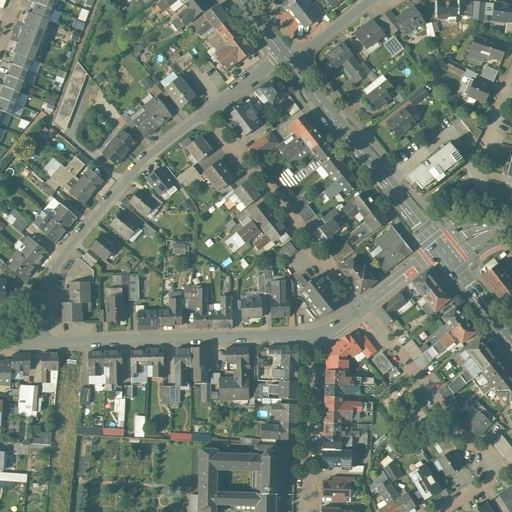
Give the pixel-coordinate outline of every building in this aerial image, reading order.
[(37,0),(36,4),(52,10),(54,5),(56,6),(58,0),(37,0)] [(202,0),(188,0),(184,4),(188,9),(195,18),(208,7),(202,0)] [(296,0),(276,0),(284,10),(288,7),(296,0)] [(308,8),(301,0),(296,0),(288,7),(304,26),(307,23),(309,26),(323,15),(313,4),(308,8)] [(490,1),(484,0),(482,0),(481,12),(489,13),(490,1)] [(456,2),(437,2),(437,20),(446,20),(446,17),(456,17),(456,2)] [(511,5),(494,3),(492,21),(511,23),(511,5)] [(52,10),(36,4),(34,9),(31,15),(47,21),(49,16),(52,17),(54,11),(52,10)] [(217,6),(205,16),(213,26),(216,30),(228,20),(217,6)] [(396,19),(395,20),(401,28),(405,34),(414,29),(423,22),(413,8),(396,19)] [(86,22),(91,11),(84,9),(80,19),(86,22)] [(188,9),(171,23),(177,31),(195,18),(188,9)] [(390,11),(379,19),(392,35),(401,28),(395,20),(396,19),(390,11)] [(16,54),(33,61),(38,49),(40,50),(46,34),(44,33),(48,21),(47,21),(31,15),(26,13),(23,23),(25,24),(23,28),(20,27),(19,33),(21,34),(18,43),(15,42),(12,52),(14,53),(16,54)] [(208,20),(199,27),(204,33),(213,26),(208,20)] [(228,20),(216,30),(223,39),(227,44),(239,35),(240,34),(228,20)] [(372,21),(354,36),(365,50),(383,35),(372,21)] [(431,23),(425,24),(427,37),(434,35),(431,23)] [(414,29),(406,34),(408,37),(410,37),(415,33),(416,32),(414,29)] [(216,30),(207,37),(214,46),(223,39),(216,30)] [(80,35),(75,33),(72,39),(78,42),(80,35)] [(227,44),(214,54),(218,59),(220,58),(225,64),(223,66),(227,71),(237,63),(238,63),(243,60),(253,52),(249,47),(243,39),(239,35),(227,44)] [(403,49),(393,36),(387,41),(397,54),(403,49)] [(489,43),(474,38),(469,54),(484,59),(485,57),(484,56),(489,43)] [(506,47),(489,41),(489,43),(484,56),(485,57),(501,62),(506,47)] [(343,45),(326,58),(335,70),(344,63),(351,57),(352,56),(343,45)] [(195,62),(187,52),(180,58),(188,67),(195,62)] [(16,54),(15,59),(12,65),(28,71),(30,66),(33,67),(35,61),(33,61),(16,54)] [(361,71),(351,57),(344,63),(354,76),(361,71)] [(188,67),(180,58),(174,62),(182,72),(188,67)] [(182,72),(174,62),(169,67),(176,77),(182,72)] [(455,65),(449,62),(447,68),(452,71),(455,65)] [(12,65),(10,70),(8,76),(24,83),(26,77),(28,78),(30,72),(28,71),(12,65)] [(465,70),(455,65),(452,71),(462,75),(465,70)] [(55,126),(68,130),(88,74),(75,69),(55,126)] [(60,70),(57,82),(64,84),(67,72),(60,70)] [(496,76),(483,70),(480,76),(493,83),(496,76)] [(354,76),(352,79),(356,84),(366,76),(361,71),(354,76)] [(100,85),(107,80),(102,73),(95,77),(100,85)] [(8,76),(6,81),(4,87),(20,93),(21,88),(24,89),(26,83),(24,83),(8,76)] [(148,78),(143,82),(149,90),(154,85),(148,78)] [(194,98),(178,78),(165,88),(165,89),(169,95),(180,109),(194,98)] [(275,78),(259,89),(266,98),(272,105),(288,94),(275,78)] [(490,89),(473,81),(467,96),(484,103),(490,89)] [(165,88),(160,82),(156,85),(165,98),(169,95),(165,89),(165,88)] [(392,89),(386,83),(380,87),(385,94),(392,89)] [(376,91),(371,84),(362,91),(367,98),(376,91)] [(4,87),(2,92),(0,96),(0,98),(15,104),(17,99),(20,100),(22,94),(20,93),(4,87)] [(367,98),(366,98),(376,110),(389,99),(385,94),(380,87),(367,98)] [(266,98),(259,89),(254,93),(261,102),(266,98)] [(398,97),(402,103),(409,97),(405,91),(398,97)] [(418,93),(409,100),(413,105),(422,99),(418,93)] [(156,97),(143,108),(158,127),(171,116),(156,97)] [(0,98),(0,111),(2,112),(4,113),(11,115),(13,110),(15,111),(17,105),(15,104),(0,98)] [(260,124),(245,104),(232,114),(235,119),(229,123),(240,139),(260,124)] [(143,108),(130,119),(145,137),(158,127),(143,108)] [(403,110),(386,124),(397,138),(414,124),(403,110)] [(303,115),(288,127),(294,135),(278,148),(288,161),(307,146),(311,151),(324,141),(303,115)] [(122,131),(102,155),(116,166),(135,142),(122,131)] [(270,133),(247,150),(255,160),(277,143),(270,133)] [(199,137),(186,148),(192,155),(193,154),(199,161),(197,162),(198,163),(211,152),(199,137)] [(311,151),(310,151),(318,160),(322,165),(335,155),(324,141),(311,151)] [(449,144),(405,178),(420,197),(464,162),(449,144)] [(307,146),(288,161),(292,166),(310,151),(311,151),(307,146)] [(322,165),(336,182),(348,172),(335,155),(322,165)] [(83,166),(74,157),(65,169),(74,177),(83,166)] [(312,161),(303,169),(302,168),(293,175),(295,179),(299,183),(299,184),(322,165),(318,160),(314,163),(312,161)] [(219,162),(205,173),(219,191),(233,180),(219,162)] [(60,165),(50,177),(54,181),(65,169),(60,165)] [(192,166),(180,175),(185,181),(197,171),(192,166)] [(74,177),(65,169),(54,181),(59,185),(68,193),(79,181),(74,177)] [(172,183),(160,169),(155,173),(154,172),(147,178),(160,194),(166,189),(172,183)] [(102,181),(88,170),(79,181),(68,193),(82,205),(102,181)] [(197,171),(185,181),(189,187),(201,177),(197,171)] [(348,172),(336,182),(342,191),(346,195),(358,185),(348,172)] [(54,181),(50,177),(45,183),(55,191),(59,185),(54,181)] [(295,179),(284,187),(288,192),(299,183),(295,179)] [(260,198),(247,182),(235,192),(242,201),(247,207),(260,198)] [(336,182),(323,192),(329,199),(334,194),(335,196),(342,191),(336,182)] [(155,205),(139,191),(130,201),(129,202),(135,207),(141,212),(142,210),(147,214),(155,205)] [(323,192),(297,213),(302,220),(329,199),(323,192)] [(377,209),(364,193),(352,202),(359,212),(364,218),(377,209)] [(242,201),(237,194),(227,202),(223,205),(228,211),(242,201)] [(130,201),(125,197),(120,202),(131,212),(135,207),(129,202),(130,201)] [(223,197),(214,204),(218,210),(223,205),(227,202),(223,197)] [(263,202),(249,213),(255,221),(260,228),(262,230),(276,219),(263,202)] [(352,202),(342,210),(350,219),(359,212),(352,202)] [(76,219),(59,204),(48,216),(66,231),(76,219)] [(334,209),(321,219),(325,224),(332,219),(335,223),(341,218),(334,209)] [(364,218),(363,219),(366,223),(373,232),(387,221),(377,209),(364,218)] [(139,226),(121,211),(110,224),(127,239),(139,226)] [(42,212),(32,224),(38,228),(48,217),(42,212)] [(30,222),(21,214),(16,220),(26,228),(30,222)] [(66,231),(48,216),(38,228),(37,229),(55,244),(66,231)] [(276,219),(262,230),(266,235),(271,241),(273,243),(287,232),(276,219)] [(325,224),(313,233),(321,244),(340,230),(335,223),(332,219),(325,224)] [(252,221),(237,233),(245,243),(260,232),(258,230),(253,223),(252,221)] [(155,232),(144,223),(140,228),(151,237),(155,232)] [(360,229),(347,238),(353,245),(360,239),(361,241),(373,232),(366,223),(359,228),(360,229)] [(412,252),(392,227),(375,240),(387,254),(377,262),(385,273),(412,252)] [(237,233),(225,242),(233,252),(245,243),(237,233)] [(101,235),(90,248),(104,261),(115,248),(101,235)] [(254,244),(253,245),(258,251),(271,241),(266,235),(260,239),(254,244)] [(47,253),(29,238),(23,245),(28,249),(22,256),(36,267),(47,253)] [(189,254),(190,244),(177,243),(176,254),(189,254)] [(289,243),(275,254),(283,264),(297,252),(289,243)] [(346,247),(332,258),(337,265),(351,254),(346,247)] [(98,259),(88,250),(84,255),(94,264),(98,259)] [(22,256),(17,251),(11,258),(16,263),(10,270),(24,281),(24,280),(31,272),(36,267),(22,256)] [(375,260),(370,254),(366,257),(371,264),(375,260)] [(93,264),(83,256),(79,261),(89,269),(93,264)] [(493,258),(478,271),(482,275),(497,264),(493,258)] [(79,261),(76,261),(73,266),(73,273),(69,273),(66,279),(66,283),(69,283),(89,282),(92,282),(92,271),(89,269),(79,261)] [(482,275),(482,276),(496,293),(507,283),(511,280),(498,263),(482,275)] [(129,273),(133,268),(128,264),(123,268),(129,273)] [(364,267),(355,274),(347,264),(340,269),(360,294),(376,281),(364,267)] [(427,271),(412,283),(423,297),(438,285),(427,271)] [(264,274),(256,275),(257,294),(265,294),(264,274)] [(272,274),(264,274),(265,294),(273,293),(272,282),(273,282),(272,274)] [(128,275),(120,276),(120,290),(122,290),(122,303),(129,303),(128,301),(128,275)] [(138,275),(128,275),(128,301),(138,301),(138,275)] [(307,284),(301,276),(296,279),(304,289),(309,285),(307,284)] [(320,276),(315,280),(314,279),(307,284),(309,285),(304,289),(302,290),(307,296),(304,298),(310,305),(305,309),(315,321),(319,317),(321,319),(329,313),(330,314),(336,309),(335,308),(341,303),(320,276)] [(89,282),(69,283),(70,303),(62,303),(62,323),(81,322),(80,303),(90,303),(89,282)] [(273,282),(272,282),(273,293),(273,300),(285,300),(284,282),(273,282)] [(511,289),(507,283),(496,293),(511,313),(511,289)] [(438,285),(423,297),(427,302),(434,311),(434,312),(449,300),(438,285)] [(206,288),(190,288),(190,299),(197,299),(197,303),(206,303),(206,288)] [(120,290),(106,290),(106,304),(122,303),(122,290),(120,290)] [(406,302),(399,293),(387,303),(398,317),(412,305),(409,300),(406,302)] [(181,299),(170,299),(170,310),(181,310),(181,299)] [(273,300),(270,300),(271,317),(289,317),(288,299),(273,300)] [(260,300),(240,301),(241,321),(248,321),(248,318),(261,317),(260,300)] [(434,311),(427,302),(421,307),(428,316),(434,311)] [(122,303),(106,304),(106,311),(107,322),(123,322),(122,303)] [(206,303),(197,303),(197,312),(206,312),(206,303)] [(398,317),(387,303),(375,312),(386,326),(394,320),(398,317)] [(230,304),(220,304),(220,312),(230,312),(230,304)] [(465,320),(455,307),(441,318),(447,325),(451,331),(465,320)] [(160,310),(138,310),(138,329),(148,329),(148,326),(160,326),(160,310)] [(170,310),(160,310),(160,326),(181,326),(181,310),(170,310)] [(197,312),(195,312),(195,329),(213,329),(213,312),(206,312),(197,312)] [(220,312),(213,312),(213,329),(232,329),(232,312),(230,312),(220,312)] [(402,322),(398,317),(394,320),(398,326),(402,322)] [(465,320),(451,331),(456,336),(461,343),(475,332),(465,320)] [(447,325),(435,335),(439,340),(451,331),(447,325)] [(451,331),(439,340),(445,348),(454,341),(452,339),(456,336),(451,331)] [(356,333),(350,337),(356,344),(362,338),(359,334),(356,333)] [(338,342),(335,344),(335,347),(331,350),(332,352),(327,356),(327,360),(325,360),(325,371),(347,373),(347,363),(345,361),(345,357),(348,355),(349,357),(352,357),(360,351),(361,350),(356,344),(350,337),(349,335),(340,342),(338,342)] [(376,351),(364,337),(362,338),(356,344),(361,350),(360,351),(366,359),(376,351)] [(422,353),(411,339),(402,346),(413,360),(422,353)] [(480,339),(465,351),(469,355),(471,358),(482,372),(497,360),(480,339)] [(445,348),(439,340),(435,343),(441,351),(445,348)] [(441,351),(435,343),(431,347),(437,355),(441,351)] [(298,346),(281,347),(281,354),(281,356),(280,365),(297,366),(298,346)] [(248,348),(226,348),(227,364),(234,364),(247,363),(248,363),(248,348)] [(191,350),(175,350),(175,367),(191,367),(191,350)] [(207,350),(191,350),(191,367),(195,367),(195,381),(207,381),(207,350)] [(147,351),(131,351),(131,378),(136,378),(136,374),(141,374),(141,366),(147,366),(147,351)] [(163,351),(147,351),(147,366),(153,366),(153,378),(163,378),(163,351)] [(106,352),(88,353),(88,372),(89,372),(89,377),(101,376),(100,367),(105,367),(106,352)] [(122,352),(106,352),(105,367),(110,367),(110,379),(120,379),(122,379),(122,352)] [(77,353),(57,354),(58,372),(65,372),(74,372),(77,372),(77,353)] [(30,354),(12,355),(12,362),(11,372),(19,373),(19,369),(29,370),(30,354)] [(58,372),(57,354),(40,354),(40,373),(49,373),(58,372)] [(390,367),(380,354),(372,360),(383,373),(390,367)] [(422,354),(413,360),(421,370),(429,363),(422,354)] [(482,372),(471,358),(462,365),(467,370),(469,373),(473,379),(481,372),(482,372)] [(482,372),(481,372),(493,388),(495,387),(509,376),(497,360),(482,372)] [(4,363),(0,363),(0,384),(10,386),(11,372),(12,362),(4,361),(4,363)] [(247,363),(234,364),(234,372),(247,372),(247,363)] [(297,366),(280,365),(280,370),(280,377),(280,382),(297,382),(297,366)] [(467,370),(447,386),(453,393),(453,394),(466,384),(461,379),(469,373),(467,370)] [(347,373),(325,371),(325,384),(352,385),(353,378),(347,377),(347,373)] [(75,386),(74,372),(65,372),(65,386),(75,386)] [(247,372),(234,372),(235,378),(220,379),(220,373),(210,374),(211,384),(211,385),(219,384),(220,400),(248,400),(247,372)] [(493,388),(481,372),(473,379),(471,380),(483,396),(493,388)] [(49,373),(41,373),(41,384),(49,384),(49,373)] [(469,373),(461,379),(466,384),(471,380),(473,379),(469,373)] [(511,379),(509,376),(495,387),(497,390),(495,392),(506,406),(509,404),(511,400),(511,379)] [(373,378),(353,378),(352,385),(372,386),(373,378)] [(297,382),(280,382),(280,386),(280,393),(280,399),(296,400),(297,382)] [(211,384),(202,384),(202,402),(211,402),(211,385),(211,384)] [(352,385),(325,384),(324,397),(341,398),(342,398),(342,395),(352,395),(352,385)] [(445,384),(436,391),(443,400),(453,393),(447,386),(445,384)] [(33,387),(20,386),(17,413),(30,414),(32,399),(33,387)] [(75,386),(65,386),(64,398),(73,399),(72,408),(79,408),(79,403),(81,388),(81,386),(75,386)] [(125,387),(116,387),(115,399),(116,399),(125,399),(125,398),(126,386),(125,386),(125,387)] [(41,387),(33,387),(32,399),(41,400),(41,387)] [(170,387),(161,387),(162,405),(171,405),(171,403),(170,387)] [(90,389),(81,388),(79,403),(89,404),(90,389)] [(453,394),(444,401),(450,409),(459,402),(453,394)] [(341,398),(324,397),(324,411),(341,411),(341,403),(341,398)] [(260,398),(254,398),(254,413),(261,413),(265,413),(265,404),(265,399),(260,398)] [(125,399),(116,399),(115,409),(120,409),(120,413),(125,413),(125,399)] [(359,405),(355,405),(354,407),(351,407),(351,412),(367,412),(367,403),(359,402),(359,405)] [(495,419),(476,402),(471,405),(480,413),(491,423),(495,419)] [(351,403),(341,403),(341,411),(351,412),(351,407),(351,403)] [(296,405),(281,404),(281,406),(281,414),(280,423),(295,423),(296,405)] [(480,413),(471,405),(465,410),(470,415),(474,419),(480,413)] [(281,406),(273,406),(272,414),(281,414),(281,406)] [(341,411),(324,411),(323,423),(340,424),(341,420),(341,411)] [(351,412),(341,411),(341,420),(350,421),(351,412)] [(474,419),(470,415),(461,423),(465,427),(477,438),(491,423),(480,413),(474,419)] [(144,417),(136,417),(135,438),(143,439),(144,434),(144,417)] [(295,423),(280,423),(280,427),(280,439),(295,440),(296,423),(295,423)] [(340,424),(323,423),(323,436),(340,437),(340,428),(340,424)] [(280,427),(264,425),(263,438),(280,439),(280,427)] [(456,449),(441,425),(431,434),(442,453),(440,454),(442,457),(450,452),(450,453),(456,449)] [(350,428),(340,428),(340,437),(350,437),(350,432),(350,428)] [(511,449),(501,435),(493,444),(510,466),(511,464),(511,449)] [(340,437),(323,436),(322,449),(339,450),(340,437)] [(350,437),(340,437),(339,450),(346,450),(347,447),(349,447),(350,442),(350,437)] [(416,440),(410,445),(416,456),(423,453),(416,440)] [(50,446),(29,445),(28,454),(50,455),(50,446)] [(261,446),(254,445),(254,455),(253,472),(252,494),(216,493),(217,471),(218,454),(218,451),(199,450),(198,466),(197,466),(196,469),(198,469),(197,496),(191,496),(190,511),(195,511),(215,511),(216,506),(231,506),(234,506),(255,507),(255,511),(275,511),(276,507),(275,507),(275,501),(279,501),(279,495),(280,495),(281,457),(284,457),(284,447),(261,446)] [(339,450),(322,449),(322,466),(349,467),(350,467),(351,451),(348,451),(348,450),(346,450),(339,450)] [(450,453),(450,452),(442,457),(439,459),(444,468),(442,470),(446,476),(459,468),(450,453)] [(254,455),(218,454),(217,471),(253,472),(254,455)] [(390,462),(383,467),(392,482),(399,477),(390,462)] [(418,470),(410,475),(424,499),(431,495),(432,497),(440,492),(426,468),(419,472),(418,470)] [(397,498),(387,480),(376,487),(382,498),(389,494),(399,511),(407,511),(415,507),(406,493),(397,498)] [(331,483),(322,482),(322,489),(321,489),(321,497),(322,497),(329,498),(329,497),(332,498),(336,498),(344,498),(344,493),(349,493),(349,484),(331,483)] [(511,511),(511,487),(499,495),(500,496),(492,501),(498,511),(507,511),(509,511),(511,511)] [(399,511),(389,494),(382,498),(386,506),(380,510),(380,511),(399,511)] [(491,511),(486,503),(479,508),(478,506),(476,506),(473,508),(473,510),(474,511),(472,511),(491,511)]
